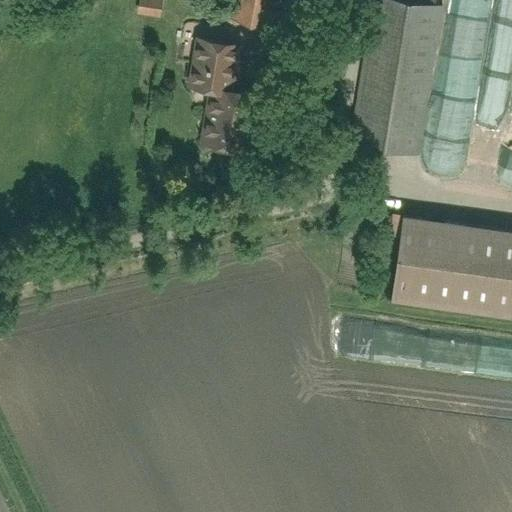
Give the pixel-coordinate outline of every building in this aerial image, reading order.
[(142,0),(141,0),(138,16),(158,20),(162,4),(142,0)] [(237,0),(232,27),(268,33),(274,0),(237,0)] [(368,0),(345,141),(420,153),(428,108),(445,8),(395,0),(368,0)] [(196,37),(188,90),(210,93),(203,143),(252,150),(262,88),(228,83),(235,43),(196,37)] [(420,153),(464,162),(473,116),(428,108),(420,153)] [(511,228),(403,216),(392,299),(511,313),(511,228)]
